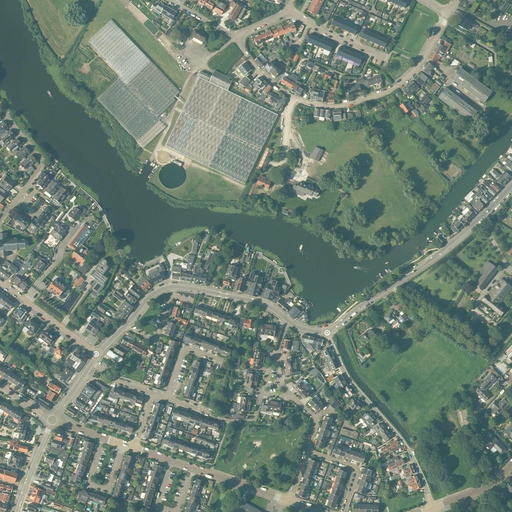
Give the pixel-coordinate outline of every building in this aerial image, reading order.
[(216,3),(213,1),(213,0),(208,0),(205,6),(212,10),(216,3)] [(246,7),(239,3),(238,5),(233,3),(234,0),(231,0),(231,1),(231,2),(229,6),(234,9),(228,18),(229,18),(229,19),(230,20),(231,20),(233,21),(235,18),(240,20),(246,9),(245,9),(246,7)] [(405,8),(408,1),(404,0),(401,0),(399,6),(405,8)] [(319,10),(322,5),(314,1),(311,6),(319,10)] [(504,15),(510,5),(503,1),(500,6),(498,9),(497,10),(504,15)] [(162,10),(165,6),(161,3),(158,8),(154,5),(152,8),(156,10),(154,12),(159,15),(162,10)] [(221,15),(226,8),(225,8),(226,6),(219,3),(214,11),(215,12),(214,12),(218,14),(218,13),(221,15)] [(316,16),(319,10),(311,6),(308,12),(316,16)] [(172,20),(176,13),(166,7),(162,14),(171,20),(167,25),(171,28),(175,21),(172,20)] [(338,28),(341,21),(335,18),(332,25),(338,28)] [(466,30),(470,22),(467,21),(467,20),(463,18),(458,26),(463,28),(466,30)] [(111,19),(88,41),(113,66),(121,75),(97,99),(143,148),(166,126),(157,117),(175,100),(173,98),(177,93),(179,91),(135,45),(111,19)] [(343,30),(346,23),(341,21),(338,28),(343,30)] [(296,30),(293,23),(288,26),(291,32),(296,30)] [(349,33),(352,25),(346,23),(343,30),(349,33)] [(357,30),(358,28),(352,25),(349,33),(355,35),(357,30)] [(291,32),(288,26),(282,28),(285,35),(291,32)] [(285,35),(282,28),(276,30),(279,37),(284,34),(285,35)] [(203,44),(207,36),(197,31),(196,32),(193,30),(189,38),(192,40),(193,38),(203,44)] [(279,37),(276,30),(271,33),(273,38),(274,39),(279,37)] [(367,40),(370,33),(364,31),(361,38),(367,40)] [(271,33),(270,32),(265,34),(268,41),(273,38),(271,33)] [(373,43),(376,36),(370,33),(367,40),(373,43)] [(268,41),(265,34),(260,36),(262,43),(268,41)] [(312,45),(315,38),(310,35),(306,42),(312,45)] [(262,43),(260,36),(254,39),(257,47),(263,44),(262,43)] [(379,45),(382,38),(376,36),(373,43),(379,45)] [(318,47),(321,40),(315,38),(312,45),(318,47)] [(385,48),(388,41),(382,38),(379,45),(385,48)] [(324,50),(327,43),(321,40),(318,47),(324,50)] [(443,58),(450,45),(445,42),(442,46),(437,44),(433,53),(443,58)] [(333,45),(327,43),(324,50),(330,52),(331,49),(333,45)] [(342,58),(345,51),(339,48),(336,55),(342,58)] [(348,60),(351,53),(345,51),(342,58),(348,60)] [(354,63),(357,55),(351,53),(348,60),(354,63)] [(360,65),(363,58),(357,55),(354,63),(360,65)] [(268,64),(260,56),(255,61),(262,69),(268,64)] [(307,62),(305,65),(311,68),(312,65),(313,65),(315,62),(309,60),(308,62),(307,62)] [(270,73),(275,67),(270,62),(264,68),(270,73)] [(436,69),(427,62),(424,66),(431,72),(433,69),(435,71),(436,69)] [(246,78),(249,75),(248,73),(251,71),(245,63),(238,69),(244,77),(239,84),(245,88),(250,81),(246,78)] [(430,74),(431,72),(424,66),(421,70),(431,77),(432,76),(430,74)] [(275,78),(281,72),(275,67),(270,73),(275,78)] [(492,93),(460,68),(452,80),(484,104),(492,93)] [(244,185),(277,115),(227,91),(232,82),(228,80),(229,79),(214,71),(209,82),(199,77),(165,147),(244,185)] [(211,76),(201,72),(199,76),(209,81),(211,76)] [(428,79),(420,72),(416,76),(425,84),(426,83),(425,83),(427,81),(428,82),(430,80),(427,79),(428,79)] [(285,85),(289,78),(283,75),(279,81),(285,85)] [(382,82),(380,76),(364,81),(363,78),(360,79),(363,87),(369,86),(382,82)] [(425,84),(416,76),(413,79),(422,87),(425,84)] [(258,86),(263,80),(260,77),(251,87),(249,85),(245,89),(249,92),(251,89),(252,89),(254,87),(257,89),(259,87),(258,86)] [(294,84),(296,81),(292,78),(291,80),(289,78),(285,85),(292,89),(294,84)] [(363,87),(360,79),(356,80),(358,85),(353,86),(354,88),(347,90),(349,96),(361,92),(360,89),(363,87)] [(265,89),(264,88),(267,83),(263,80),(258,86),(259,87),(257,89),(255,92),(260,95),(265,89)] [(405,87),(411,94),(415,90),(416,92),(419,89),(418,88),(412,81),(405,87)] [(296,94),(300,87),(294,84),(292,89),(290,91),(296,94)] [(304,94),(306,90),(303,88),(303,89),(301,88),(303,85),(302,84),(300,87),(296,94),(300,97),(302,93),(304,94)] [(435,92),(440,87),(436,84),(431,89),(434,91),(435,92)] [(265,98),(272,88),(268,85),(262,94),(261,95),(265,98)] [(411,94),(405,87),(402,90),(409,98),(412,95),(411,94)] [(478,112),(446,88),(438,98),(470,122),(478,112)] [(311,92),(310,96),(313,97),(312,101),(317,102),(320,91),(319,90),(312,89),(311,92)] [(271,104),(276,96),(272,94),(267,101),(271,104)] [(277,104),(280,99),(276,96),(271,104),(275,106),(277,104)] [(279,103),(277,107),(282,109),(287,99),(283,97),(279,103)] [(431,100),(428,98),(422,104),(426,108),(428,106),(427,104),(431,100)] [(405,114),(413,108),(409,103),(407,105),(405,102),(399,106),(405,114)] [(342,120),(340,110),(333,111),(334,121),(342,120)] [(2,146),(4,148),(11,143),(9,141),(15,137),(10,130),(4,135),(0,137),(0,138),(4,144),(2,146)] [(7,147),(9,151),(10,151),(9,153),(12,156),(18,152),(16,150),(22,145),(16,139),(11,143),(4,148),(5,149),(7,147)] [(17,163),(19,165),(26,160),(24,157),(29,153),(24,147),(18,152),(12,156),(12,157),(14,155),(18,161),(17,163)] [(262,160),(257,171),(263,173),(268,163),(271,154),(266,151),(262,160)] [(31,155),(26,160),(19,165),(19,166),(21,164),(26,169),(25,170),(28,174),(34,170),(31,166),(36,162),(31,155)] [(300,176),(305,161),(296,158),(291,173),(300,176)] [(506,163),(503,167),(507,170),(508,168),(511,171),(511,163),(507,159),(505,162),(506,163)] [(507,182),(501,177),(493,170),(492,172),(499,178),(497,181),(496,180),(494,182),(492,179),(491,181),(494,183),(495,182),(498,185),(499,183),(503,186),(507,182)] [(51,180),(52,178),(45,172),(44,174),(42,172),(38,178),(41,180),(37,185),(43,190),(46,185),(51,180)] [(505,172),(501,177),(507,182),(511,177),(505,172)] [(3,181),(11,187),(15,183),(5,175),(1,179),(3,181)] [(268,189),(271,181),(267,179),(267,180),(260,177),(257,185),(268,189)] [(1,179),(0,180),(0,186),(7,192),(11,187),(3,181),(1,179)] [(51,197),(55,192),(60,186),(59,186),(53,182),(51,180),(46,185),(49,187),(45,192),(51,197)] [(490,187),(496,193),(500,189),(495,184),(493,186),(487,181),(485,182),(486,183),(487,184),(490,187)] [(293,188),(291,191),(298,194),(299,191),(311,197),(312,195),(316,197),(318,195),(319,194),(318,194),(320,191),(315,189),(315,188),(308,185),(307,186),(299,182),(296,189),(293,188)] [(492,197),(496,193),(490,187),(487,184),(486,183),(485,182),(484,184),(489,189),(487,192),(492,197)] [(62,188),(60,186),(55,192),(57,194),(53,199),(59,204),(68,193),(62,188)] [(487,192),(486,193),(480,187),(478,189),(479,190),(483,194),(483,195),(489,201),(492,197),(487,192)] [(479,190),(475,194),(485,205),(489,201),(483,195),(483,194),(479,190)] [(478,212),(485,205),(475,194),(474,193),(470,197),(472,199),(468,202),(472,206),(478,212)] [(466,208),(462,213),(463,214),(464,215),(464,216),(468,221),(474,216),(471,213),(473,210),(468,205),(465,207),(466,208)] [(47,207),(35,223),(38,225),(40,227),(48,217),(47,216),(51,210),(47,207)] [(70,211),(68,214),(68,215),(69,216),(68,216),(75,222),(79,216),(81,217),(85,212),(85,211),(84,209),(83,209),(81,209),(77,207),(76,207),(75,208),(75,207),(72,211),(72,210),(70,211)] [(63,212),(56,222),(58,223),(65,214),(63,212)] [(461,215),(457,219),(459,220),(458,221),(463,226),(468,221),(464,216),(464,215),(463,214),(461,216),(461,215)] [(21,215),(16,222),(21,226),(19,229),(23,231),(25,228),(30,221),(21,215)] [(452,224),(449,227),(454,233),(457,230),(458,231),(463,226),(458,221),(459,220),(457,219),(457,218),(451,223),(452,224)] [(36,227),(38,225),(35,223),(33,222),(29,227),(30,227),(28,229),(32,233),(33,232),(35,234),(39,229),(36,227)] [(53,228),(50,233),(52,234),(52,235),(58,240),(59,240),(62,237),(64,235),(63,235),(64,234),(63,233),(65,230),(66,227),(62,224),(61,225),(58,223),(57,224),(54,222),(51,226),(53,228)] [(84,224),(67,246),(68,247),(70,248),(71,248),(75,251),(70,257),(80,265),(87,255),(88,254),(88,252),(87,251),(88,250),(88,249),(82,245),(88,237),(92,231),(88,228),(87,227),(88,227),(84,224)] [(0,257),(1,257),(2,257),(2,259),(5,258),(5,257),(6,257),(7,257),(7,254),(7,251),(8,251),(11,251),(12,251),(12,250),(16,250),(16,251),(17,251),(17,249),(20,249),(21,249),(24,249),(25,249),(25,248),(27,247),(28,247),(27,246),(27,243),(28,242),(27,242),(24,241),(24,240),(23,240),(20,240),(17,240),(16,240),(16,239),(15,239),(11,240),(11,239),(11,240),(7,240),(7,239),(7,240),(6,240),(6,237),(6,234),(4,234),(4,233),(1,233),(1,234),(0,234),(0,257)] [(439,235),(435,239),(440,244),(444,240),(439,235)] [(204,269),(209,271),(219,250),(215,248),(214,251),(212,250),(204,269)] [(31,251),(30,253),(33,255),(35,257),(38,259),(33,266),(35,267),(34,269),(39,273),(41,270),(42,271),(44,271),(44,270),(46,267),(46,268),(49,265),(46,263),(46,262),(42,259),(41,259),(39,257),(36,255),(32,252),(32,251),(31,252),(31,251)] [(16,275),(11,282),(15,285),(15,286),(16,286),(18,288),(19,288),(24,292),(29,286),(29,285),(20,278),(25,272),(28,268),(25,266),(33,255),(30,253),(25,259),(24,261),(23,261),(21,265),(22,265),(14,274),(16,275)] [(173,266),(171,271),(173,272),(173,273),(172,273),(171,279),(179,280),(181,270),(186,271),(187,269),(190,270),(193,263),(195,256),(189,255),(188,262),(187,264),(182,263),(181,267),(173,266)] [(3,266),(0,269),(0,274),(6,279),(11,273),(13,275),(14,274),(22,265),(21,265),(23,261),(17,256),(14,260),(7,269),(3,266)] [(94,269),(96,270),(91,277),(95,280),(89,288),(90,289),(91,288),(97,293),(103,286),(101,285),(102,284),(103,284),(105,282),(103,280),(105,277),(102,275),(108,267),(106,265),(105,264),(106,264),(106,263),(106,262),(106,261),(105,261),(105,260),(103,259),(102,259),(101,260),(94,269)] [(161,269),(155,272),(160,283),(166,280),(162,272),(165,270),(168,269),(164,262),(159,264),(161,269)] [(196,274),(195,281),(201,282),(205,283),(206,283),(207,276),(208,275),(203,275),(203,274),(204,270),(202,270),(202,269),(204,263),(200,262),(198,268),(197,273),(196,273),(196,274)] [(483,275),(475,285),(482,291),(498,269),(488,262),(480,272),(483,275)] [(230,274),(228,278),(228,279),(235,281),(236,276),(235,276),(238,268),(237,268),(237,267),(237,265),(234,264),(233,265),(232,266),(230,265),(227,273),(230,274)] [(123,267),(120,270),(129,279),(132,276),(123,267)] [(153,272),(148,275),(150,277),(154,285),(160,283),(155,272),(153,272)] [(259,289),(260,289),(262,281),(261,281),(262,278),(256,276),(257,275),(251,273),(250,278),(249,278),(247,285),(251,287),(249,295),(257,297),(259,289)] [(81,277),(72,285),(76,288),(81,283),(84,280),(81,277)] [(144,277),(137,284),(140,287),(145,293),(152,286),(147,281),(145,278),(144,277)] [(238,286),(236,291),(237,292),(241,293),(242,292),(245,280),(240,278),(238,286)] [(505,281),(502,279),(488,297),(486,296),(483,301),(493,309),(501,316),(505,311),(499,306),(511,288),(511,287),(510,286),(511,283),(511,282),(507,279),(505,281)] [(54,280),(47,289),(58,297),(62,299),(66,293),(67,294),(69,291),(54,280)] [(268,285),(267,285),(265,293),(266,293),(264,297),(272,300),(273,296),(277,297),(280,289),(279,289),(281,284),(280,284),(281,282),(274,280),(274,281),(273,281),(272,285),(269,284),(268,285)] [(82,284),(81,283),(76,288),(79,291),(80,291),(81,291),(85,285),(83,283),(82,284)] [(129,291),(139,299),(141,297),(140,297),(142,294),(133,286),(129,291)] [(139,299),(129,291),(125,296),(134,304),(136,301),(137,302),(139,299)] [(115,292),(113,294),(114,295),(120,300),(121,301),(123,299),(115,292)] [(0,302),(0,304),(3,307),(8,301),(4,297),(0,302)] [(280,298),(276,304),(281,308),(285,303),(286,303),(289,299),(287,298),(284,302),(280,298)] [(289,300),(290,298),(286,303),(285,303),(281,308),(286,313),(291,307),(288,305),(292,301),(290,299),(289,300)] [(13,304),(8,301),(3,307),(8,310),(13,304)] [(287,314),(293,319),(294,320),(296,317),(298,319),(302,314),(300,312),(304,308),(297,302),(294,306),(287,314)] [(121,311),(127,316),(133,308),(126,303),(121,311)] [(101,304),(97,309),(104,314),(107,309),(101,304)] [(194,312),(194,313),(196,314),(200,315),(203,307),(199,306),(199,307),(197,306),(194,312)] [(18,307),(11,316),(16,320),(18,318),(20,320),(19,321),(22,324),(27,317),(24,315),(26,313),(22,310),(18,307)] [(174,307),(171,316),(179,318),(179,317),(180,314),(180,313),(182,314),(183,312),(184,310),(181,309),(174,307)] [(200,315),(203,317),(203,318),(205,319),(206,316),(208,310),(206,310),(206,309),(203,307),(200,315)] [(410,308),(407,310),(410,314),(408,316),(411,321),(417,317),(410,308)] [(96,323),(101,315),(95,311),(92,315),(96,318),(94,321),(92,320),(86,329),(90,331),(93,327),(94,328),(97,323),(96,323)] [(117,312),(117,313),(125,319),(127,316),(121,311),(118,314),(117,312)] [(125,319),(117,313),(116,314),(118,315),(116,317),(123,322),(125,319)] [(392,313),(385,318),(392,327),(401,321),(401,322),(407,318),(404,314),(401,316),(397,319),(392,313)] [(102,315),(101,315),(96,323),(97,323),(94,328),(93,327),(90,331),(95,335),(104,322),(109,326),(112,321),(102,314),(102,315)] [(217,320),(217,322),(222,324),(223,322),(225,317),(226,315),(222,314),(221,315),(219,315),(217,320)] [(234,326),(233,328),(237,329),(238,322),(236,321),(236,320),(234,320),(235,319),(231,317),(228,325),(232,327),(232,325),(234,326)] [(251,319),(250,320),(249,320),(245,320),(245,318),(241,318),(239,327),(248,328),(252,329),(254,321),(253,321),(252,319),(251,319)] [(26,333),(30,336),(33,332),(33,333),(38,326),(29,320),(27,323),(25,322),(22,326),(26,328),(28,330),(26,333)] [(169,322),(167,328),(174,331),(176,325),(169,322)] [(259,327),(258,336),(261,336),(260,338),(267,339),(267,336),(269,326),(262,325),(262,327),(259,327)] [(276,327),(269,326),(267,336),(274,337),(274,338),(277,339),(278,330),(275,330),(276,327)] [(174,331),(167,328),(165,335),(172,337),(174,331)] [(367,333),(363,336),(366,340),(364,341),(367,344),(368,343),(373,338),(378,344),(383,340),(376,331),(374,333),(371,330),(367,333)] [(40,331),(35,338),(38,340),(39,338),(43,341),(48,334),(44,331),(42,333),(40,331)] [(126,336),(122,343),(123,344),(127,346),(130,340),(131,340),(131,339),(130,338),(132,334),(129,333),(127,336),(126,336)] [(188,344),(191,337),(191,335),(186,333),(186,335),(185,335),(183,341),(185,342),(185,343),(188,344)] [(53,338),(48,334),(43,341),(48,345),(46,347),(49,348),(53,342),(51,340),(53,338)] [(302,335),(301,340),(306,349),(314,351),(315,349),(314,349),(315,344),(313,344),(314,338),(309,337),(302,335)] [(192,344),(195,345),(197,339),(191,337),(188,344),(192,346),(192,344)] [(322,340),(314,338),(313,344),(315,344),(314,349),(315,349),(319,350),(320,345),(321,346),(322,340)] [(281,343),(281,345),(280,349),(294,351),(294,346),(297,347),(298,342),(284,340),(284,343),(281,343)] [(170,343),(169,346),(177,349),(178,345),(177,345),(178,343),(172,341),(171,343),(170,343)] [(200,347),(206,349),(208,343),(203,341),(200,347)] [(134,342),(131,348),(144,356),(147,352),(152,355),(153,352),(149,349),(140,344),(139,345),(134,342)] [(110,349),(106,355),(122,364),(125,358),(122,357),(126,350),(127,351),(129,348),(122,345),(121,347),(117,345),(114,351),(110,349)] [(52,354),(54,352),(60,357),(65,351),(61,348),(60,349),(57,347),(55,350),(51,346),(46,353),(49,355),(50,353),(52,354)] [(169,346),(168,350),(164,348),(163,351),(166,352),(174,354),(174,352),(175,353),(177,349),(169,346)] [(219,355),(223,356),(225,348),(220,346),(217,353),(219,354),(219,355)] [(231,350),(225,348),(223,356),(226,357),(227,356),(229,357),(231,350)] [(329,348),(323,350),(323,351),(322,352),(326,360),(327,359),(332,371),(339,368),(329,348)] [(255,353),(254,359),(264,360),(265,354),(261,353),(262,350),(254,349),(254,352),(255,353)] [(166,358),(172,360),(174,354),(166,352),(164,357),(166,358)] [(68,357),(64,363),(68,365),(67,366),(70,367),(74,361),(77,364),(82,358),(74,353),(70,358),(68,357)] [(360,353),(358,355),(363,362),(367,358),(365,355),(364,357),(360,353)] [(284,361),(285,368),(296,366),(294,359),(296,359),(295,355),(287,357),(287,360),(284,361)] [(264,360),(254,359),(253,365),(252,365),(251,368),(259,369),(259,367),(263,367),(264,360)] [(194,364),(193,367),(200,370),(202,370),(205,362),(198,360),(197,362),(196,362),(195,364),(194,364)] [(66,367),(67,366),(61,362),(54,372),(58,375),(60,373),(61,374),(65,368),(66,368),(66,367)] [(163,367),(162,370),(168,372),(170,366),(164,364),(162,363),(161,366),(163,367)] [(296,366),(285,368),(287,374),(291,373),(291,376),(301,374),(300,371),(297,372),(296,366)] [(193,367),(191,371),(192,372),(192,374),(200,376),(202,371),(202,370),(200,370),(193,367)] [(60,373),(58,375),(58,376),(61,378),(59,380),(64,384),(70,376),(73,373),(66,368),(65,368),(61,374),(60,373)] [(2,377),(6,380),(10,374),(6,371),(2,377)] [(248,374),(247,381),(257,382),(258,375),(253,375),(253,372),(247,371),(247,374),(248,374)] [(6,380),(11,383),(15,377),(10,374),(6,380)] [(192,374),(190,379),(198,382),(200,376),(192,374)] [(337,384),(344,379),(341,374),(334,378),(332,375),(327,379),(328,382),(333,379),(337,384)] [(496,379),(491,374),(484,380),(485,381),(475,391),(478,394),(485,401),(490,395),(487,392),(486,393),(484,392),(496,379)] [(158,377),(157,381),(165,383),(166,380),(165,379),(166,377),(160,375),(160,378),(158,377)] [(11,383),(16,386),(20,380),(15,377),(11,383)] [(190,379),(188,385),(193,387),(196,387),(198,382),(190,379)] [(299,394),(306,387),(302,382),(303,381),(300,379),(295,384),(297,387),(295,389),(299,394)] [(347,385),(344,379),(337,384),(340,389),(347,385)] [(25,383),(20,380),(16,386),(21,390),(25,383)] [(156,384),(155,387),(156,387),(162,389),(163,387),(164,387),(165,383),(157,381),(156,384)] [(257,382),(247,381),(246,387),(244,387),(244,390),(253,391),(253,388),(256,389),(257,382)] [(49,382),(46,387),(57,394),(60,389),(49,382)] [(88,383),(74,403),(88,413),(102,393),(104,394),(108,389),(97,382),(94,387),(88,383)] [(186,387),(185,390),(192,393),(194,389),(193,389),(193,387),(188,385),(187,387),(186,387)] [(345,389),(343,390),(349,397),(350,395),(350,396),(354,393),(348,386),(345,388),(345,389)] [(311,391),(306,387),(299,394),(304,399),(308,395),(310,397),(314,392),(312,390),(311,391)] [(118,397),(121,391),(115,389),(112,388),(109,396),(114,398),(114,396),(118,397)] [(185,390),(183,394),(184,394),(184,397),(185,397),(184,398),(193,401),(194,396),(192,395),(192,393),(185,390)] [(50,392),(45,399),(52,403),(56,396),(50,392)] [(130,401),(135,403),(138,396),(135,394),(134,395),(132,395),(130,401)] [(240,404),(250,406),(251,399),(246,398),(247,395),(240,394),(240,397),(241,397),(240,404)] [(37,395),(33,402),(47,411),(50,406),(43,401),(44,399),(37,395)] [(142,397),(138,396),(135,403),(141,405),(144,399),(141,398),(142,397)] [(313,407),(319,402),(314,397),(308,403),(313,407)] [(354,398),(347,403),(353,410),(356,407),(358,410),(363,406),(357,399),(356,400),(354,398)] [(509,405),(503,399),(499,404),(495,401),(491,406),(494,408),(491,411),(497,416),(502,411),(502,412),(509,405)] [(340,405),(335,400),(329,405),(335,411),(340,405)] [(273,413),(275,402),(268,401),(267,406),(264,406),(263,412),(266,413),(267,412),(273,413)] [(281,404),(275,402),(273,413),(279,414),(279,415),(283,416),(284,407),(281,406),(281,404)] [(323,406),(319,402),(313,407),(318,412),(323,406)] [(233,413),(233,415),(233,417),(244,417),(244,415),(245,415),(246,412),(249,412),(250,406),(240,404),(237,403),(236,410),(234,409),(234,413),(233,413)] [(474,410),(473,411),(476,418),(477,416),(483,410),(478,405),(474,410)] [(4,412),(8,415),(13,409),(8,406),(4,412)] [(70,408),(67,412),(74,417),(76,414),(78,415),(80,412),(77,411),(76,412),(70,408)] [(153,413),(152,415),(158,417),(158,414),(159,415),(160,411),(153,408),(152,412),(153,413)] [(460,410),(463,421),(470,419),(468,408),(460,410)] [(8,415),(13,418),(17,412),(13,409),(8,415)] [(177,418),(180,410),(176,409),(176,410),(173,409),(171,415),(174,416),(173,417),(177,418)] [(181,418),(183,419),(185,413),(183,412),(183,411),(180,410),(177,418),(181,419),(181,418)] [(483,410),(477,416),(479,419),(486,412),(484,411),(483,410)] [(361,417),(360,418),(364,423),(373,414),(370,411),(368,413),(367,412),(361,417)] [(22,415),(17,412),(13,418),(18,422),(22,415)] [(183,419),(182,421),(188,423),(191,415),(185,413),(183,419)] [(373,414),(364,423),(369,429),(376,423),(374,421),(377,418),(373,414)] [(100,415),(97,422),(101,424),(101,423),(103,424),(105,418),(103,417),(104,416),(100,415)] [(107,425),(109,425),(111,417),(106,415),(105,418),(103,424),(106,425),(107,425)] [(188,423),(194,425),(196,417),(191,415),(188,423),(188,424),(188,423)] [(326,416),(324,422),(331,425),(333,425),(334,423),(332,422),(333,419),(326,416)] [(109,425),(114,427),(117,421),(117,419),(111,417),(109,425)] [(194,425),(199,427),(202,419),(196,417),(194,425)] [(200,425),(206,427),(208,421),(202,419),(199,427),(200,427),(200,425)] [(150,420),(148,426),(154,428),(157,429),(159,423),(156,422),(150,420)] [(207,428),(211,430),(214,422),(210,420),(210,421),(208,421),(206,427),(208,427),(207,428)] [(219,434),(220,433),(221,428),(218,427),(219,425),(217,424),(217,423),(214,422),(211,430),(217,432),(217,434),(219,434)] [(322,428),(329,431),(331,425),(324,422),(322,428)] [(124,424),(122,423),(120,429),(122,430),(122,431),(126,432),(128,424),(125,423),(124,424)] [(380,423),(374,429),(373,428),(371,430),(374,434),(376,432),(383,427),(380,423)] [(511,423),(501,435),(506,440),(510,436),(511,437),(511,423)] [(19,424),(18,429),(17,434),(19,434),(18,440),(29,442),(31,432),(28,432),(28,430),(26,429),(27,426),(19,424)] [(128,424),(126,432),(129,433),(129,432),(132,433),(134,427),(134,426),(132,426),(128,424)] [(146,428),(145,431),(153,434),(154,430),(156,431),(157,429),(154,428),(148,426),(147,428),(146,428)] [(386,430),(383,427),(376,432),(379,436),(380,435),(386,430)] [(319,434),(327,437),(329,431),(322,428),(319,434)] [(484,440),(487,442),(485,444),(490,449),(493,446),(501,454),(506,450),(497,442),(498,441),(493,436),(495,434),(490,429),(488,431),(493,436),(490,438),(488,436),(487,436),(484,439),(484,440)] [(380,435),(382,439),(389,434),(386,430),(380,435)] [(145,431),(144,435),(145,435),(144,437),(150,439),(151,440),(151,438),(153,434),(145,431)] [(66,443),(67,443),(70,444),(72,445),(74,439),(71,438),(70,441),(62,439),(63,436),(55,433),(53,439),(66,443)] [(317,440),(325,443),(327,437),(319,434),(317,440)] [(392,437),(389,434),(382,439),(386,443),(392,437)] [(164,445),(167,446),(170,439),(166,437),(166,438),(164,438),(162,443),(164,444),(164,445)] [(87,442),(85,448),(92,450),(94,444),(91,443),(92,441),(85,439),(84,441),(87,442)] [(171,447),(174,447),(175,442),(176,441),(170,439),(167,446),(171,448),(171,447)] [(67,443),(66,443),(60,441),(59,442),(53,440),(51,446),(59,449),(60,449),(61,445),(66,447),(67,443)] [(177,442),(175,442),(174,447),(179,449),(182,442),(178,440),(177,442)] [(315,446),(323,449),(325,443),(317,440),(315,446)] [(393,443),(397,450),(401,447),(397,440),(393,443)] [(11,441),(9,449),(26,453),(28,448),(20,446),(20,445),(17,445),(18,443),(11,441)] [(190,453),(193,446),(193,445),(188,443),(187,446),(185,451),(190,453)] [(393,443),(389,445),(393,452),(397,450),(393,443)] [(336,445),(333,453),(339,455),(342,447),(341,447),(342,445),(340,444),(339,446),(336,445)] [(389,445),(385,447),(389,454),(393,452),(389,445)] [(51,446),(49,452),(58,455),(58,458),(61,459),(60,461),(66,463),(69,452),(62,450),(60,449),(59,449),(51,446)] [(339,455),(345,457),(348,450),(342,447),(339,455)] [(381,450),(383,452),(377,456),(379,461),(380,464),(381,464),(383,463),(382,461),(383,460),(382,459),(389,454),(385,447),(381,450)] [(83,453),(90,456),(92,450),(85,448),(84,451),(81,450),(80,453),(83,453)] [(198,457),(202,458),(204,451),(200,449),(200,450),(198,450),(196,455),(198,456),(198,457)] [(345,457),(351,459),(354,452),(348,450),(345,457)] [(351,459),(357,461),(360,454),(354,452),(351,459)] [(8,460),(20,464),(21,459),(20,458),(21,456),(11,453),(10,456),(8,460)] [(83,453),(81,459),(88,461),(90,456),(83,453)] [(125,461),(132,464),(134,458),(136,459),(137,456),(130,454),(130,457),(127,455),(125,461)] [(366,456),(360,454),(357,461),(364,463),(366,456)] [(45,462),(51,464),(49,470),(53,472),(54,471),(56,472),(57,468),(55,467),(56,466),(55,465),(57,459),(47,455),(45,462)] [(397,457),(393,459),(395,463),(397,467),(404,464),(402,459),(399,461),(397,457)] [(79,465),(86,467),(88,461),(81,459),(79,458),(78,462),(77,462),(77,464),(79,465)] [(388,468),(386,469),(387,471),(388,471),(389,471),(397,467),(395,463),(393,459),(392,459),(392,458),(388,461),(390,465),(387,467),(388,468)] [(20,464),(8,460),(7,460),(8,465),(7,468),(16,471),(17,468),(18,468),(20,464)] [(311,460),(308,466),(316,469),(318,462),(311,460)] [(125,461),(123,467),(130,469),(132,464),(125,461)] [(79,465),(77,470),(84,473),(86,467),(79,465)] [(155,465),(153,471),(161,474),(163,468),(155,465)] [(405,468),(405,470),(404,471),(406,474),(403,475),(404,478),(415,473),(411,465),(406,467),(407,468),(405,468)] [(308,466),(306,472),(314,474),(316,469),(308,466)] [(123,467),(121,473),(128,475),(130,469),(123,467)] [(153,471),(151,470),(152,470),(150,469),(147,468),(146,470),(149,471),(151,471),(149,476),(151,477),(159,479),(161,474),(153,471)] [(339,470),(337,476),(344,478),(347,472),(344,471),(344,470),(340,468),(339,470)] [(366,468),(363,474),(371,477),(373,478),(376,472),(373,471),(366,468)] [(0,479),(14,483),(17,475),(0,469),(0,479)] [(77,470),(75,476),(82,479),(84,473),(77,470)] [(41,472),(39,478),(47,481),(51,482),(54,475),(50,474),(49,475),(41,472)] [(306,472),(304,478),(312,480),(314,474),(306,472)] [(121,473),(119,478),(128,482),(129,481),(126,480),(128,475),(121,473)] [(363,474),(361,480),(369,483),(371,477),(363,474)] [(70,481),(69,484),(77,486),(78,486),(79,486),(79,484),(80,484),(82,479),(75,476),(72,475),(71,479),(70,481)] [(408,478),(407,479),(408,482),(409,485),(418,481),(416,475),(408,478)] [(337,476),(335,482),(342,484),(344,478),(337,476)] [(151,477),(149,482),(157,485),(159,479),(151,477)] [(119,478),(117,484),(124,486),(127,487),(128,482),(119,478)] [(304,478),(302,484),(310,486),(312,480),(304,478)] [(202,487),(204,481),(197,479),(194,485),(202,487)] [(361,480),(359,486),(367,489),(369,483),(361,480)] [(418,481),(409,485),(407,486),(408,488),(410,487),(411,491),(416,490),(421,488),(418,481)] [(149,482),(148,488),(145,487),(155,491),(157,485),(149,482)] [(335,482),(333,488),(340,490),(342,484),(335,482)] [(4,485),(0,484),(0,489),(11,493),(12,487),(4,485)] [(117,484),(115,490),(122,492),(124,486),(117,484)] [(302,484),(300,490),(308,492),(310,486),(302,484)] [(194,485),(193,490),(200,493),(202,494),(204,488),(202,487),(194,485)] [(367,489),(359,486),(357,492),(365,495),(367,489)] [(145,494),(153,496),(155,491),(145,487),(143,493),(145,494)] [(32,496),(44,500),(45,496),(44,495),(45,491),(35,488),(32,496)] [(333,488),(331,494),(338,496),(340,490),(333,488)] [(115,490),(113,496),(123,499),(125,493),(122,492),(115,490)] [(193,490),(191,496),(198,498),(200,493),(193,490)] [(308,492),(300,490),(298,496),(305,499),(308,492)] [(86,503),(87,500),(89,493),(83,491),(81,491),(80,492),(79,495),(78,500),(86,503)] [(0,496),(0,501),(0,502),(7,504),(9,496),(2,493),(1,496),(0,496)] [(95,495),(89,493),(87,500),(93,502),(95,495)] [(145,494),(143,499),(151,502),(153,496),(145,494)] [(331,494),(329,500),(336,502),(338,496),(331,494)] [(93,502),(98,504),(101,497),(95,495),(93,502)] [(32,496),(30,501),(38,504),(42,505),(44,500),(32,496)] [(191,496),(189,502),(196,504),(198,498),(191,496)] [(107,499),(101,497),(98,504),(104,506),(107,499)] [(149,508),(151,502),(143,499),(142,505),(149,508)] [(336,502),(329,500),(327,506),(334,509),(336,502)] [(189,502),(187,508),(196,511),(197,511),(198,510),(198,508),(199,505),(196,504),(189,502)] [(262,511),(246,503),(245,505),(238,503),(234,511),(262,511)]
